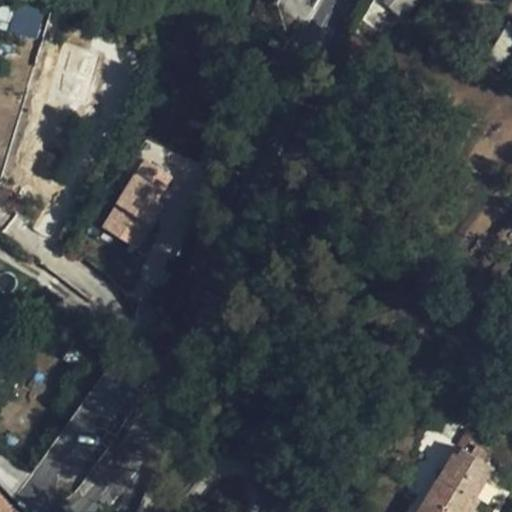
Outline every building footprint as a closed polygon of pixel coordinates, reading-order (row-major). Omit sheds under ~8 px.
[(0,4),(0,27),(10,30),(14,7),(0,4)] [(18,4),(9,30),(36,39),(45,13),(18,4)] [(511,49),(511,23),(510,22),(493,49),(507,57),(511,49)] [(104,231),(141,249),(175,175),(138,158),(104,231)] [(468,431),(459,446),(464,449),(473,433),(468,431)] [(472,453),(464,449),(459,455),(455,453),(420,511),(464,511),(473,498),(474,499),(475,498),(494,467),(486,462),(490,455),(476,446),(472,453)] [(19,511),(0,492),(0,511),(19,511)] [(473,511),(481,501),(475,498),(474,499),(473,498),(464,511),(473,511)]
